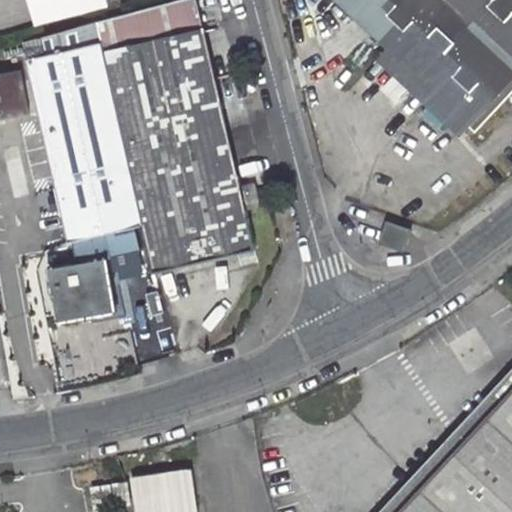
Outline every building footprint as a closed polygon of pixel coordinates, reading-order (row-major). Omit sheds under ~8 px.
[(241,181),(200,0),(194,0),(125,15),(26,38),(68,233),(72,232),(76,258),(52,262),(60,314),(116,304),(108,252),(98,254),(94,228),(148,216),(159,265),(257,243),(249,203),(261,201),(256,178),(241,181)] [(511,83),(511,0),(350,0),(478,120),(511,83)] [(23,66),(0,69),(0,113),(31,108),(23,66)] [(416,218),(393,209),(386,227),(408,235),(416,218)] [(511,511),(511,383),(393,511),(511,511)] [(199,511),(193,462),(140,470),(146,511),(199,511)] [(128,482),(114,484),(117,505),(131,503),(128,482)] [(111,484),(92,487),(95,508),(114,506),(111,484)]
